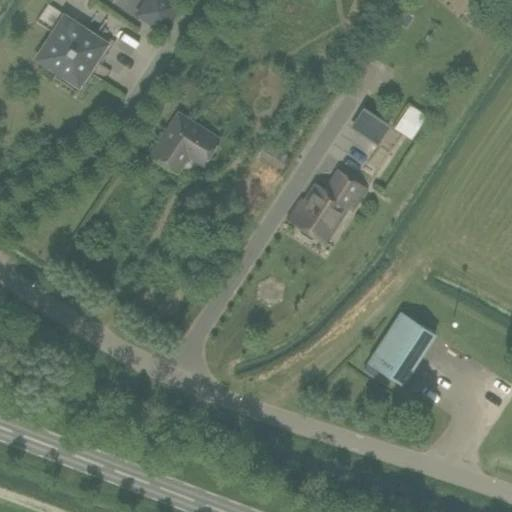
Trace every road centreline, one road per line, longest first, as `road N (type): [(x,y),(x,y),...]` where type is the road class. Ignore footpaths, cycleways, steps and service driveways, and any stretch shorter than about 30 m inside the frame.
road 1 (unclassified): [(511,493),(174,381),(0,271)]
road 2 (primary): [(226,511),(0,426)]
road 3 (track): [(238,408),(294,382),(332,352),(415,263)]
